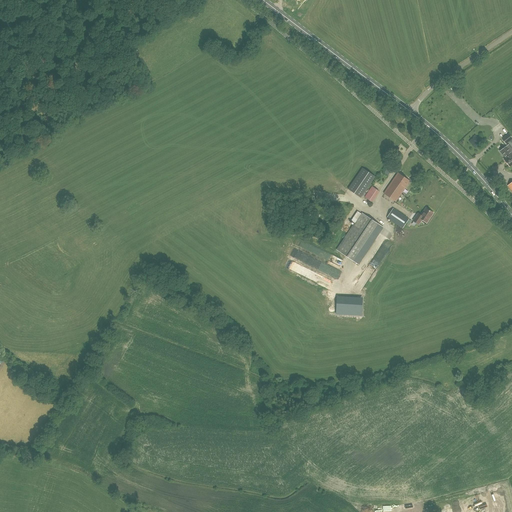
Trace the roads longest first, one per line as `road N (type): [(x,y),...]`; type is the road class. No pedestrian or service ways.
road 1 (secondary): [(409,112),(260,0)]
road 2 (secondary): [(511,217),(409,112)]
road 3 (unclassified): [(409,112),(443,77),(511,32)]
